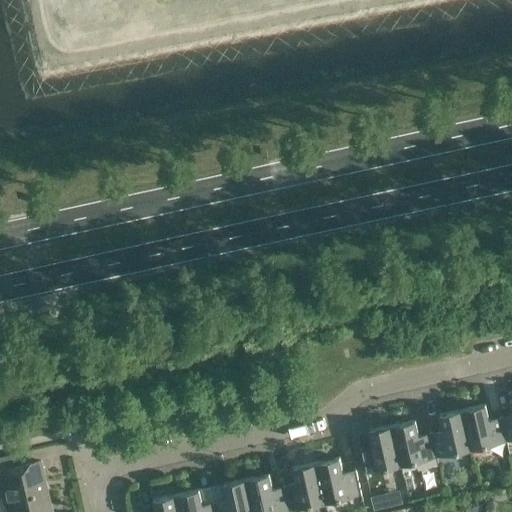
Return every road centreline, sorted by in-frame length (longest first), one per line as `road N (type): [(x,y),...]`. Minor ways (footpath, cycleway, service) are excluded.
road 1 (trunk): [(511,127),(0,239)]
road 2 (trunk): [(0,284),(511,173)]
road 3 (residential): [(511,361),(363,394),(323,424),(97,475)]
